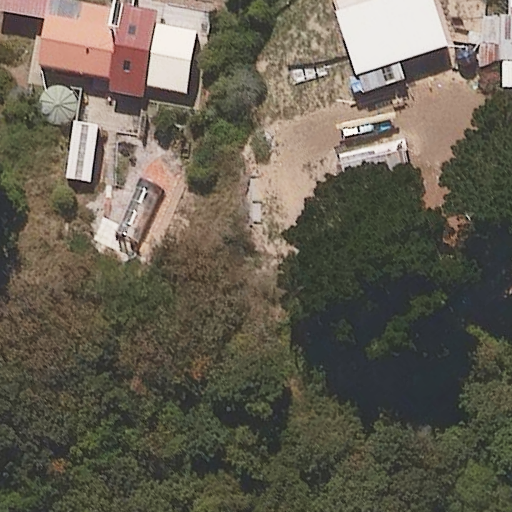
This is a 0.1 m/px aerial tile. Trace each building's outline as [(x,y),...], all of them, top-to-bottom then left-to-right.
[(439,0),(335,0),(338,48),(415,44),(414,27),(440,26),(439,0)] [(464,54),(465,68),(503,68),(503,90),(511,89),(511,0),(510,0),(511,21),(481,21),(482,53),(464,54)] [(108,33),(110,14),(46,6),(38,72),(130,83),(133,57),(116,55),(119,34),(108,33)] [(194,34),(152,30),(146,89),(189,93),(194,34)] [(419,207),(406,147),(342,160),(354,222),(419,207)]
